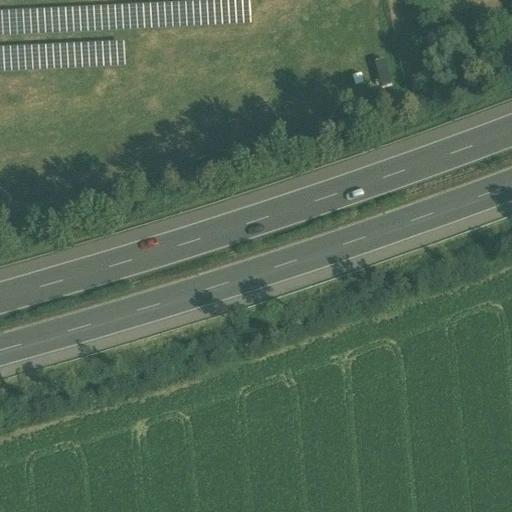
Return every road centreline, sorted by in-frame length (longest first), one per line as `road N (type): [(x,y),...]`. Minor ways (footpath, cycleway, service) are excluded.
road 1 (motorway): [(0,366),(511,197)]
road 2 (motorway): [(511,149),(192,262),(0,317)]
